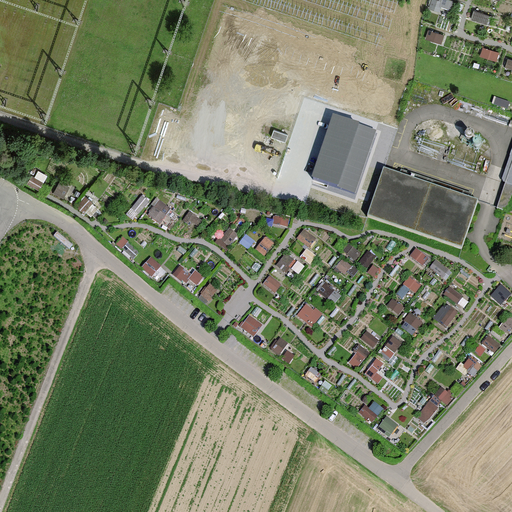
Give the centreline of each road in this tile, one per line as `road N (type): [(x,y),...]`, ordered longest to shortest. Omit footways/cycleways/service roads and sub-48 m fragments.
road 1 (track): [(0,507),(97,252)]
road 2 (track): [(0,116),(181,175)]
